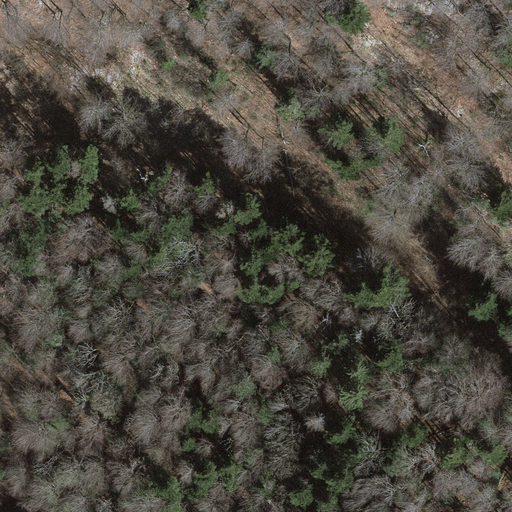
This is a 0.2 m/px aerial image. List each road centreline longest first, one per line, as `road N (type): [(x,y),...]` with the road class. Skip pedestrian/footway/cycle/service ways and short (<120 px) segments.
road 1 (track): [(0,109),(34,110),(318,197),(425,275),(494,355),(511,364)]
road 2 (track): [(511,170),(356,0)]
